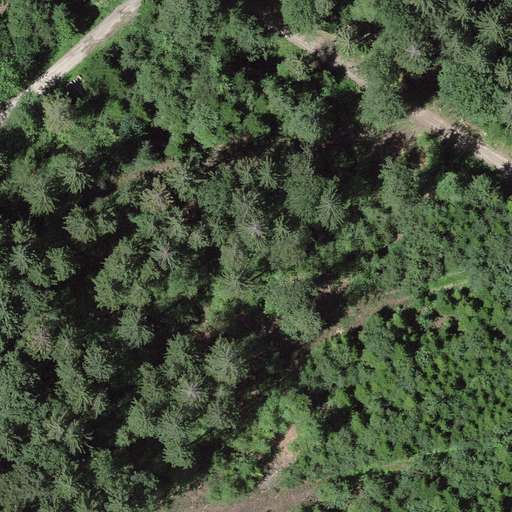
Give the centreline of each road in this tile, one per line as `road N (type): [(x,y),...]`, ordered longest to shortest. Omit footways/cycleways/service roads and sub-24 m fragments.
road 1 (track): [(221,0),(511,180)]
road 2 (track): [(142,0),(0,122)]
